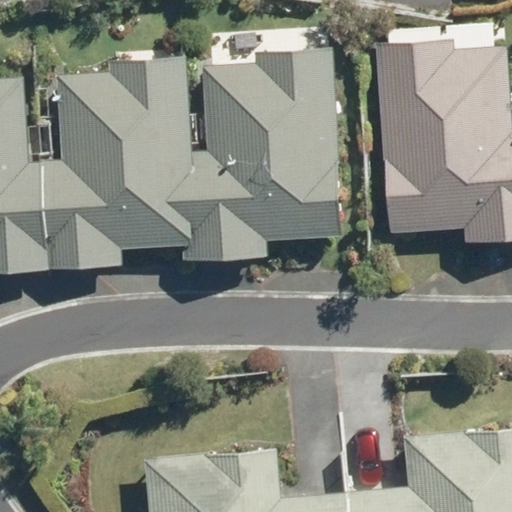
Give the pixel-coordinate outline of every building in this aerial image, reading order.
[(511,229),(511,121),(508,122),(502,37),(450,41),(449,31),(371,37),(386,225),(461,219),(462,234),(511,229)] [(189,236),(176,237),(178,254),(265,248),(264,232),(338,227),(327,39),(252,43),(253,55),(199,59),(204,140),(187,141),(187,145),(189,236)] [(187,141),(187,135),(182,45),(105,50),(105,61),(53,65),(58,152),(38,153),(47,260),(119,257),(119,241),(169,237),(176,237),(189,236),(187,141)] [(0,262),(47,260),(38,153),(27,155),(22,67),(0,68),(0,262)] [(342,484),(344,511),(511,511),(511,418),(400,428),(405,480),(342,484)] [(344,511),(342,484),(277,489),(275,439),(140,450),(145,511),(344,511)]
